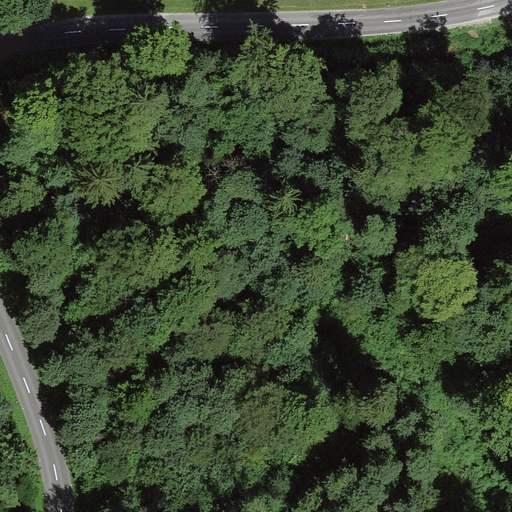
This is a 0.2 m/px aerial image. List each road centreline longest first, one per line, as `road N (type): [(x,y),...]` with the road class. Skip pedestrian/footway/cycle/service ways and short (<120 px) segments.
road 1 (tertiary): [(0,46),(96,29),(421,18),(511,0)]
road 2 (tertiary): [(61,511),(50,448),(0,318)]
